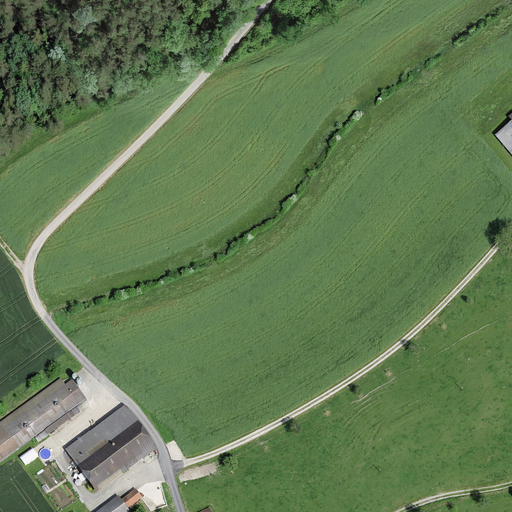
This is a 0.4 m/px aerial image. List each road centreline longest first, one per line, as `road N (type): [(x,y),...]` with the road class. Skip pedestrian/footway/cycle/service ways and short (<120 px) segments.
road 1 (unclassified): [(267,0),(165,116),(44,234),(28,266),(44,315),(155,437),(181,511)]
road 2 (track): [(167,467),(257,433),(376,362),(511,228)]
